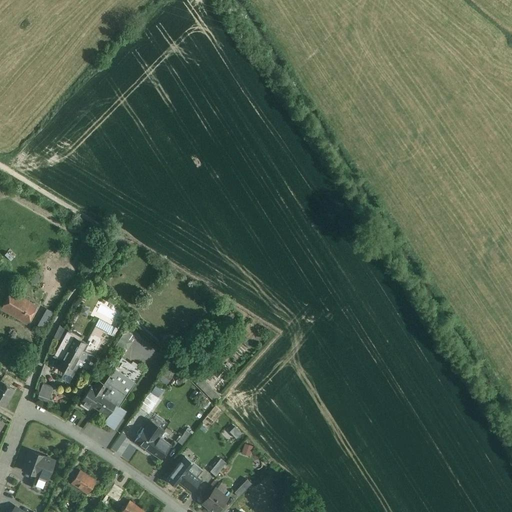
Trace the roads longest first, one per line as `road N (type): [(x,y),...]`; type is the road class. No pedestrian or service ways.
road 1 (unclassified): [(23,407),(59,315),(115,248),(111,234),(0,166)]
road 2 (residential): [(23,407),(107,455),(182,511)]
